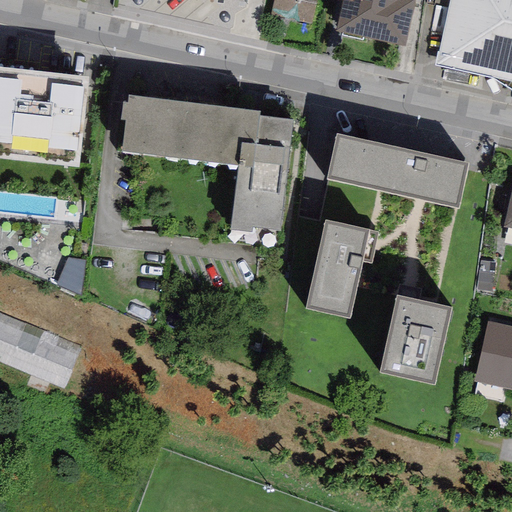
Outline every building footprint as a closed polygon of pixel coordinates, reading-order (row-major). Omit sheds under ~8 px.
[(275,0),(272,16),(312,25),(317,0),(275,0)] [(403,0),(335,0),(343,2),(335,38),(404,53),(415,5),(403,3),(403,0)] [(511,0),(449,0),(435,68),(490,79),(511,92),(511,0)] [(89,85),(0,75),(0,167),(80,175),(89,85)] [(259,119),(127,103),(126,110),(121,110),(119,126),(125,127),(121,160),(238,173),(230,243),(277,248),(292,127),(259,123),(259,119)] [(469,171),(336,142),(326,187),(459,216),(469,171)] [(511,189),(503,230),(511,232),(511,189)] [(370,233),(326,223),(304,316),(349,327),(363,265),(371,267),(379,235),(370,233)] [(452,317),(416,309),(420,293),(398,288),(395,305),(379,382),(435,394),(452,317)] [(84,337),(0,310),(0,352),(71,376),(84,337)] [(511,330),(487,325),(474,383),(511,391),(511,330)]
